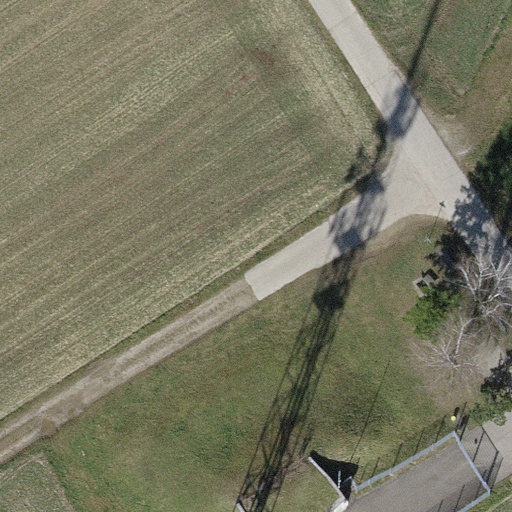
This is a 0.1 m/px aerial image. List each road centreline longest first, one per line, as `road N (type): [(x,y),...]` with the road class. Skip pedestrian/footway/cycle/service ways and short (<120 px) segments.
road 1 (track): [(439,144),(0,435)]
road 2 (unclassified): [(343,0),(511,254)]
road 3 (track): [(499,0),(427,126)]
